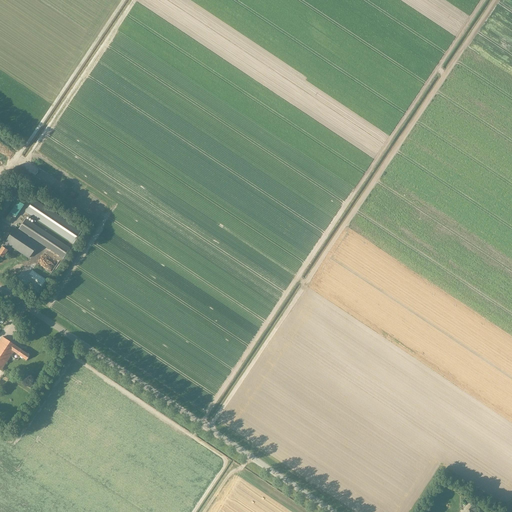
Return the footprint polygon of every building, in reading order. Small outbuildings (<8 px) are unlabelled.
[(433,93),(436,96),(448,82),(444,79),(433,93)] [(27,199),(20,195),(17,201),(24,204),(27,199)] [(33,200),(25,212),(72,244),(80,232),(33,200)] [(0,217),(3,219),(8,208),(2,205),(0,209),(0,217)] [(69,248),(45,232),(25,219),(18,229),(28,236),(27,237),(14,228),(4,242),(5,243),(4,246),(3,245),(0,249),(0,256),(2,258),(7,250),(6,250),(9,246),(28,258),(38,244),(30,238),(30,237),(63,259),(69,248)] [(38,265),(48,257),(45,253),(35,261),(38,265)] [(16,347),(17,347),(2,337),(0,340),(0,370),(1,370),(13,352),(17,354),(17,355),(26,360),(29,356),(21,350),(16,347)]
